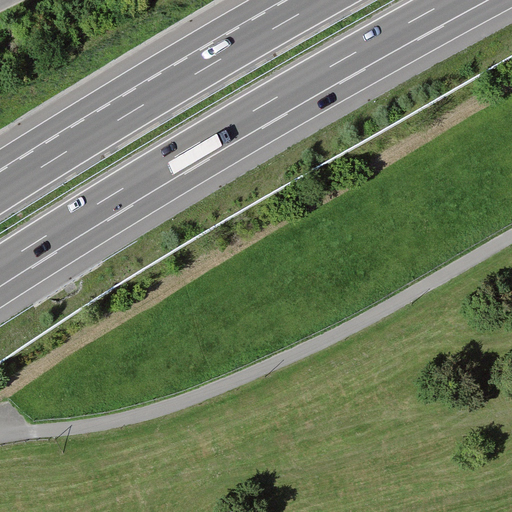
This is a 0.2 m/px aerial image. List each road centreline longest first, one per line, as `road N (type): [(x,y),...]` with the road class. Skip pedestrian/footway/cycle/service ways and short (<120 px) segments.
road 1 (motorway): [(0,277),(472,0)]
road 2 (motorway): [(307,0),(0,183)]
